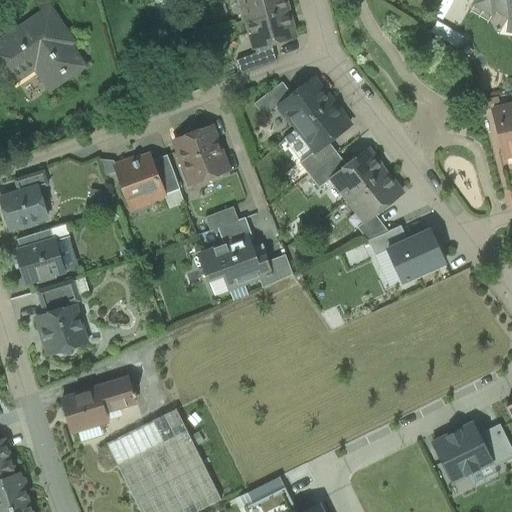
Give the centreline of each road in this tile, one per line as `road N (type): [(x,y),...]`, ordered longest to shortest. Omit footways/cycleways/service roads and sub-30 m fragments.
road 1 (residential): [(0,172),(331,45)]
road 2 (residential): [(511,382),(331,471),(352,511)]
road 3 (residential): [(463,231),(331,45)]
